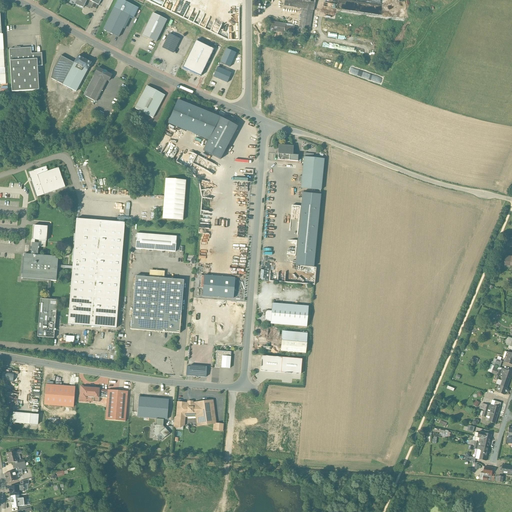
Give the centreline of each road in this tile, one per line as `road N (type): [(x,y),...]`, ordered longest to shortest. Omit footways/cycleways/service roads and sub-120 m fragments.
road 1 (unclassified): [(0,354),(244,388),(266,122)]
road 2 (unclassified): [(266,122),(420,177),(511,198)]
road 3 (unclassified): [(17,0),(246,112)]
road 4 (unknown): [(226,161),(282,169),(282,266)]
